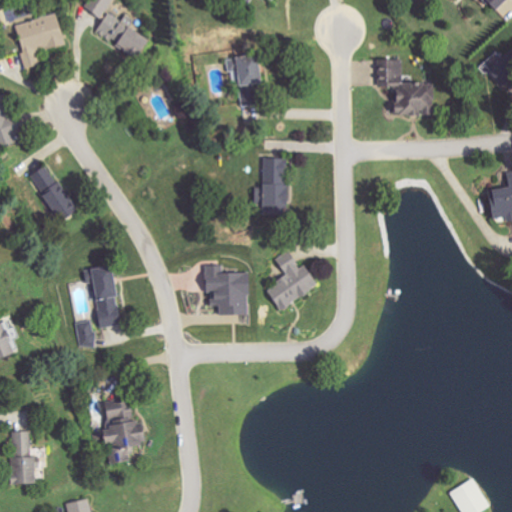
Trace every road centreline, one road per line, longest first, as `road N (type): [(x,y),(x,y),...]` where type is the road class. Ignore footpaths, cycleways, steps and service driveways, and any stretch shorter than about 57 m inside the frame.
road 1 (residential): [(180,355),(293,354),(338,335),(348,313),(343,26)]
road 2 (residential): [(193,511),(178,338),(165,283),(68,128),(72,88)]
road 3 (residential): [(511,140),(345,154)]
